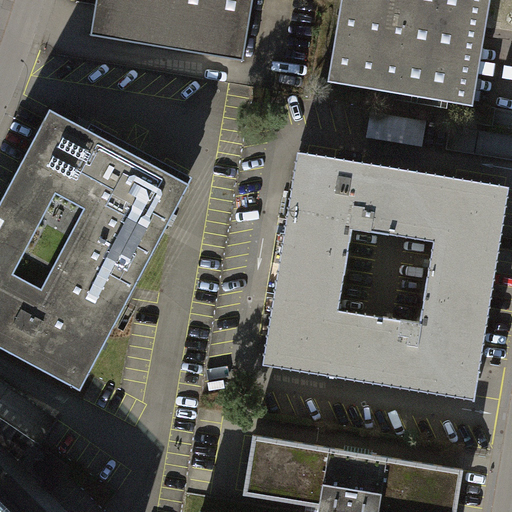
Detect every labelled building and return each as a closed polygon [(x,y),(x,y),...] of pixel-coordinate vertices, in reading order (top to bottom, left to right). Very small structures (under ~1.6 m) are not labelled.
[(93,0),(88,33),(239,57),(248,0),(93,0)] [(332,0),(318,77),(464,105),(483,0),(332,0)] [(40,105),(0,183),(0,346),(78,385),(183,177),(40,105)] [(259,366),(367,383),(471,400),(506,184),(405,168),(294,150),(259,366)] [(449,511),(457,466),(245,430),(233,498),(318,511),(449,511)] [(0,511),(23,511),(0,488),(0,511)]
